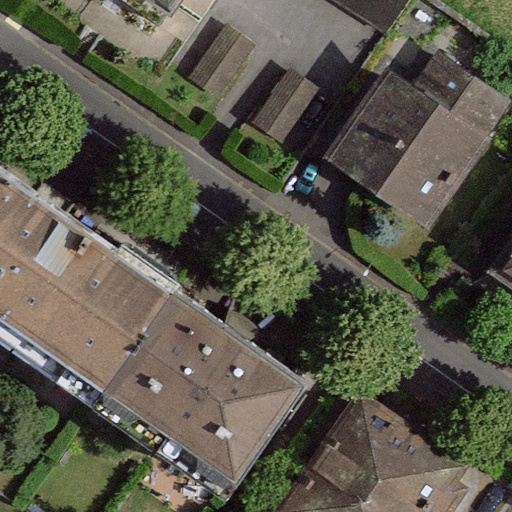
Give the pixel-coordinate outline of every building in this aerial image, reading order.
[(117,0),(156,27),(174,0),(117,0)] [(331,0),(387,36),(410,0),(331,0)] [(222,25),(184,79),(213,99),(251,45),(222,25)] [(373,73),(318,156),(425,227),(507,105),(428,52),(402,92),(373,73)] [(315,89),(286,70),(249,123),(278,143),(315,89)] [(0,328),(82,385),(149,288),(0,185),(0,328)] [(511,249),(497,273),(511,282),(511,249)] [(284,381),(149,288),(82,385),(217,478),(284,381)] [(343,403),(272,511),(445,511),(453,501),(446,497),(458,477),(343,403)]
